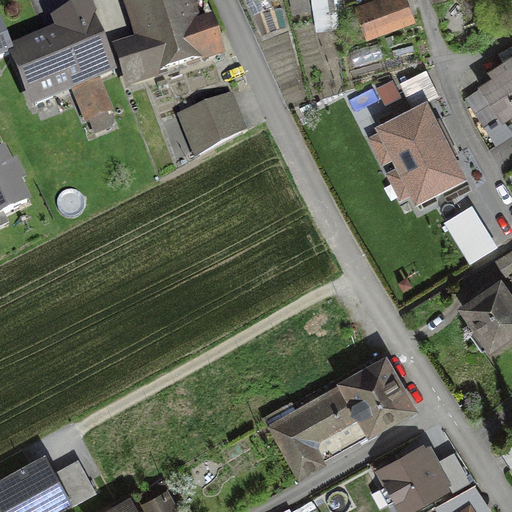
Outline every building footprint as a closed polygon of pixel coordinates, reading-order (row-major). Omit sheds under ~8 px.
[(158,1),(157,0),(121,0),(122,1),(124,0),(131,0),(135,9),(158,1)] [(157,0),(158,1),(178,69),(219,56),(210,27),(193,32),(183,0),(157,0)] [(399,0),(393,0),(358,13),(367,39),(409,24),(399,0)] [(146,47),(120,55),(129,85),(178,69),(158,1),(135,9),(146,47)] [(56,22),(63,41),(79,83),(94,77),(109,71),(86,11),(56,22)] [(108,113),(94,77),(79,83),(63,41),(14,60),(31,105),(71,89),(84,122),(108,113)] [(511,78),(508,72),(479,90),(501,123),(511,115),(511,78)] [(232,104),(183,121),(196,157),(241,131),(232,104)] [(373,134),(389,165),(442,138),(426,106),(373,134)] [(463,181),(442,138),(389,165),(410,207),(463,181)] [(0,215),(27,203),(17,182),(22,180),(15,166),(10,168),(3,154),(0,155),(0,215)] [(472,210),(445,226),(467,265),(494,250),(472,210)] [(511,253),(496,263),(504,275),(511,269),(511,253)] [(511,309),(499,290),(462,315),(488,353),(511,336),(511,309)] [(327,361),(362,341),(339,298),(303,317),(327,361)] [(275,333),(240,352),(264,395),(299,376),(275,333)] [(269,427),(297,479),(326,463),(318,449),(366,423),(370,431),(408,411),(384,366),(269,427)] [(211,368),(176,387),(200,430),(235,411),(211,368)] [(148,403),(113,422),(137,465),(172,446),(148,403)] [(433,444),(377,475),(398,511),(403,511),(444,489),(430,465),(441,459),(433,444)] [(0,501),(5,510),(20,503),(24,511),(50,511),(67,503),(69,506),(94,493),(80,467),(56,481),(44,460),(0,484),(0,501)] [(456,461),(445,467),(456,486),(467,479),(456,461)] [(174,511),(167,497),(148,506),(150,511),(174,511)]
